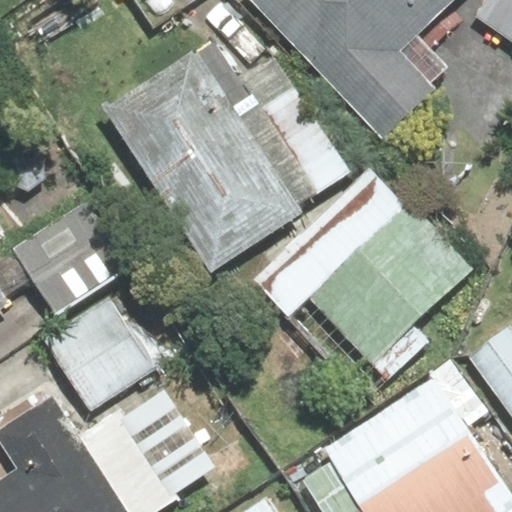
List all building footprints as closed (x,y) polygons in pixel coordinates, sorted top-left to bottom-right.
[(246,0),(381,146),(438,94),(405,57),(467,0),(246,0)] [(511,0),(490,0),(473,26),(511,51),(511,0)] [(195,56),(104,113),(208,277),(299,221),(195,56)] [(466,278),(373,184),(364,193),(255,299),(364,410),(426,350),(410,333),(466,278)] [(57,333),(115,298),(141,282),(91,200),(7,250),(37,299),(57,333)] [(0,416),(69,375),(93,415),(161,374),(115,298),(57,333),(0,367),(0,416)] [(511,511),(511,492),(432,385),(324,465),(329,470),(298,493),(312,511),(511,511)] [(0,451),(16,477),(0,487),(0,511),(123,511),(54,402),(0,435),(0,451)] [(275,511),(268,500),(249,511),(275,511)]
